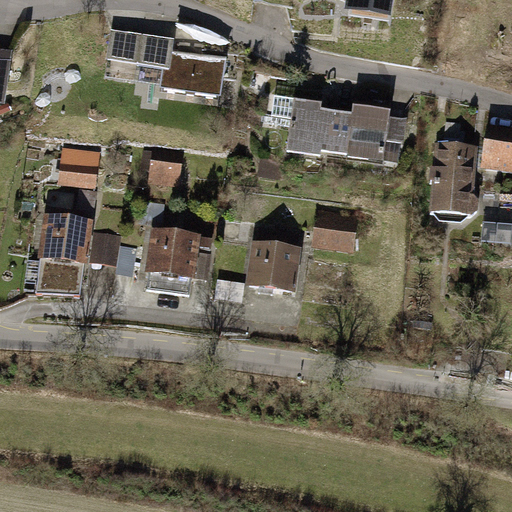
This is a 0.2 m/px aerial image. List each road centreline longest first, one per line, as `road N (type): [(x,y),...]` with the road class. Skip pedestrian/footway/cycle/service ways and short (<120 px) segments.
road 1 (tertiary): [(0,329),(361,366),(511,392)]
road 2 (residential): [(153,0),(318,62),(511,106)]
